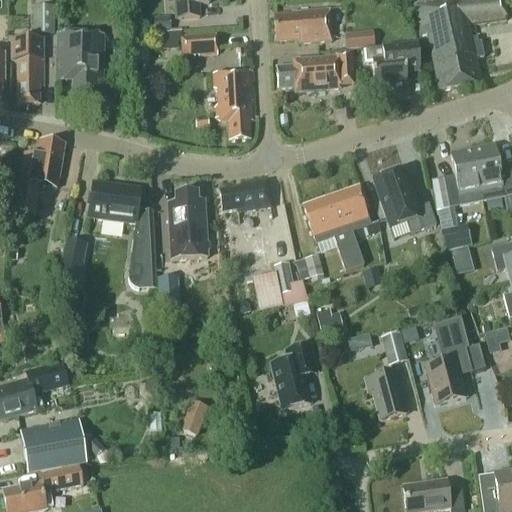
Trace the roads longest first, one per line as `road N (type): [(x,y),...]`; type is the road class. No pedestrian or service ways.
road 1 (residential): [(268,165),(204,170),(0,126)]
road 2 (residential): [(508,91),(268,165)]
road 3 (residential): [(360,511),(368,465),(511,435)]
road 4 (residential): [(268,165),(258,0)]
